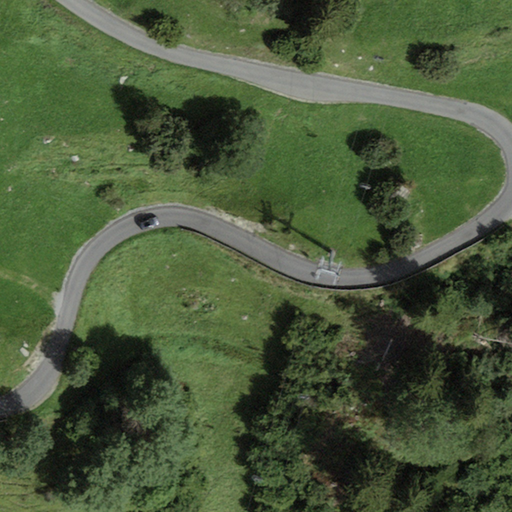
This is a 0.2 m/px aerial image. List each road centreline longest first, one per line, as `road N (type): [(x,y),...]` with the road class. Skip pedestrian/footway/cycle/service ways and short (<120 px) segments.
road 1 (unclassified): [(511,202),(492,228),(448,249),(345,276),(204,225),(142,222),(100,246),(76,286),(49,370),(33,392),(0,411)]
road 2 (unclassified): [(73,0),(184,53),(464,109),(511,143)]
